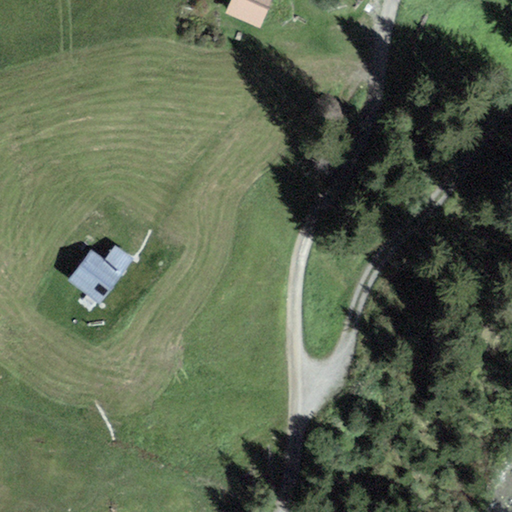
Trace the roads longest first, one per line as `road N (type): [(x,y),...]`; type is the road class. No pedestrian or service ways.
road 1 (track): [(395,0),(373,112),(306,241),(295,315),(303,463),(287,511)]
road 2 (track): [(303,391),(339,370),(372,272),(511,81)]
